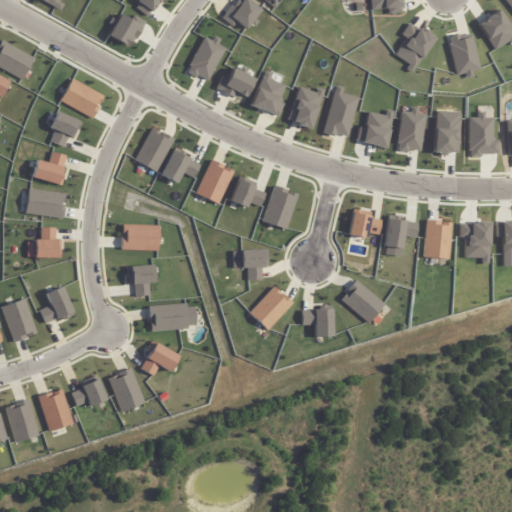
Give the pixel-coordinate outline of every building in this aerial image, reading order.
[(39,0),(58,0),(57,2),(62,5),(59,11),(39,0)] [(132,0),(159,0),(159,1),(157,4),(156,3),(149,12),(149,11),(145,16),(135,9),(138,4),(132,0)] [(221,19),(224,14),(224,13),(232,3),(233,4),(236,1),(240,3),(242,0),(244,0),(258,10),(252,19),(256,22),(253,26),(249,23),(244,29),(235,22),(234,24),(235,25),(231,27),(221,19)] [(279,0),(273,9),(261,0),(279,0)] [(368,0),(370,10),(387,9),(388,14),(400,13),(400,8),(401,8),(400,0),(368,0)] [(511,11),(503,0),(511,0),(511,11)] [(477,25),(486,19),(486,18),(490,15),(497,10),(511,34),(511,45),(511,46),(508,42),(493,51),(477,25)] [(106,36),(111,27),(106,24),(110,17),(115,20),(118,14),(129,20),(132,15),(144,22),(134,40),(132,39),(130,42),(127,40),(124,46),(106,36)] [(400,35),(408,24),(422,33),(424,30),(429,33),(428,35),(434,39),(411,74),(405,70),(408,65),(394,55),(405,38),(400,35)] [(448,45),(450,44),(448,38),(457,36),(458,38),(461,38),(460,36),(470,34),(479,70),(470,72),(471,77),(465,79),(464,74),(456,76),(448,45)] [(196,76),(207,81),(224,49),(216,45),(219,40),(213,36),(210,41),(203,37),(187,66),(189,67),(186,74),(194,78),(196,76)] [(0,41),(33,58),(20,80),(0,69),(0,41)] [(215,88),(221,76),(226,79),(232,68),(254,79),(244,98),(239,95),(237,98),(233,96),(232,98),(220,92),(220,91),(215,88)] [(248,106),(263,70),(271,74),(269,79),(284,86),(277,102),(282,104),(277,116),(272,114),(272,115),(262,110),(261,111),(257,109),(257,110),(248,106)] [(0,77),(8,81),(0,96),(0,77)] [(58,101),(70,79),(103,97),(98,105),(95,104),(94,105),(97,107),(91,119),(58,101)] [(321,133),(333,91),(334,86),(342,88),(340,93),(357,98),(346,137),(334,133),(334,136),(330,135),(330,136),(321,133)] [(297,87),(314,93),(316,88),(323,90),(309,129),(303,127),(302,128),(296,126),(296,124),(285,120),(297,87)] [(396,152),(397,144),(395,144),(399,111),(408,112),(409,106),(417,107),(416,113),(424,114),(420,151),(409,150),(407,150),(407,153),(396,152)] [(384,149),(376,147),(371,146),(371,145),(360,143),(360,142),(355,141),(358,128),(361,128),(361,126),(364,127),(367,112),(383,116),(385,110),(392,111),(384,149)] [(432,153),(435,111),(458,112),(458,118),(459,118),(456,153),(445,153),(445,156),(439,156),(438,153),(432,153)] [(48,129),(55,112),(80,123),(77,130),(76,130),(72,139),(67,136),(62,148),(49,142),(53,131),(48,129)] [(467,118),(476,118),(476,113),(483,113),(483,118),(491,118),(491,141),(497,141),(497,154),(491,154),(491,155),(479,155),(479,158),(469,158),(469,151),(467,151),(467,118)] [(133,161),(150,128),(160,134),(160,132),(173,139),(155,173),(133,161)] [(174,148),(178,150),(185,153),(183,156),(188,159),(188,160),(199,166),(192,179),(180,173),(175,183),(159,175),(174,148)] [(30,178),(35,160),(47,163),(50,152),(65,156),(60,174),(63,174),(60,186),(30,178)] [(194,195),(210,160),(223,166),(222,168),(223,169),(223,168),(232,172),(217,205),(194,195)] [(229,201),(238,176),(247,179),(246,180),(255,183),(253,189),(264,194),(259,207),(247,203),(245,207),(229,201)] [(272,186),(286,190),(286,192),(297,195),(285,231),(260,223),(272,186)] [(24,213),(27,189),(64,194),(63,204),(60,204),(59,205),(63,205),(61,219),(24,213)] [(351,209),(369,213),(368,218),(380,220),(377,236),(366,234),(365,239),(346,235),(351,209)] [(382,247),(385,219),(386,219),(387,216),(398,217),(397,220),(404,221),(404,222),(416,223),(414,238),(402,237),(401,249),(382,247)] [(423,223),(424,223),(424,220),(439,221),(438,225),(440,225),(440,222),(449,223),(447,253),(447,260),(422,258),(422,256),(421,256),(422,238),(423,239),(424,237),(422,237),(423,223)] [(493,223),(499,223),(499,222),(511,221),(511,266),(502,267),(500,237),(494,237),(493,223)] [(480,264),(480,259),(462,259),(463,239),(457,238),(457,224),(475,224),(475,222),(481,222),(481,223),(488,223),(487,265),(480,264)] [(119,250),(120,236),(121,236),(121,225),(157,226),(156,251),(119,250)] [(39,228),(54,228),(54,241),(60,241),(59,259),(33,258),(25,258),(25,243),(31,243),(31,241),(33,241),(33,240),(39,240),(39,228)] [(239,269),(239,250),(265,249),(266,257),(265,257),(265,268),(260,268),(260,280),(246,281),(245,269),(239,269)] [(125,267),(151,265),(153,283),(147,284),(148,296),(134,297),(133,285),(127,285),(125,267)] [(339,300),(345,293),(346,294),(347,293),(345,291),(354,280),(383,304),(367,324),(339,300)] [(44,294),(60,287),(73,315),(69,317),(69,318),(62,321),(61,317),(56,319),(55,318),(44,323),(38,311),(49,306),(44,294)] [(247,314),(272,287),(279,294),(277,296),(278,296),(280,294),(291,303),(266,331),(247,314)] [(0,310),(0,307),(23,299),(35,334),(27,337),(26,334),(24,334),(25,338),(13,343),(12,340),(11,339),(0,310)] [(147,307),(184,304),(186,329),(150,332),(149,321),(148,321),(147,307)] [(300,326),(300,311),(312,311),(312,310),(318,309),(318,306),(330,306),(332,337),(313,338),(313,325),(300,326)] [(138,369),(147,353),(145,352),(150,341),(177,356),(168,373),(157,367),(152,377),(138,369)] [(106,379),(115,375),(116,378),(117,377),(116,374),(129,369),(144,403),(121,413),(106,379)] [(70,394),(81,389),(78,383),(87,379),(87,378),(94,375),(105,401),(89,407),(86,402),(75,407),(70,394)] [(36,397),(49,393),(50,396),(52,395),(51,393),(60,390),(72,425),(48,433),(36,397)] [(3,408),(12,405),(13,406),(14,406),(13,404),(26,400),(38,436),(14,444),(3,408)]
